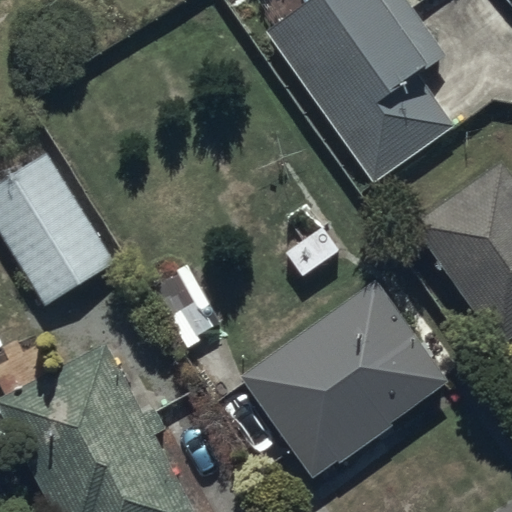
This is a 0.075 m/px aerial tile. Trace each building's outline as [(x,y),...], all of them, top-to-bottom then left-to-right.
[(405,0),(323,0),(271,37),(378,187),(455,132),(422,86),(452,65),(405,0)] [(47,159),(0,187),(0,235),(47,311),(114,269),(47,159)] [(511,165),(511,163),(413,229),(500,355),(511,346),(511,165)] [(382,284),(241,386),(315,487),(453,390),(382,284)] [(109,352),(0,404),(54,511),(193,511),(158,437),(176,429),(167,410),(142,422),(109,352)] [(511,363),(497,374),(511,395),(511,363)]
